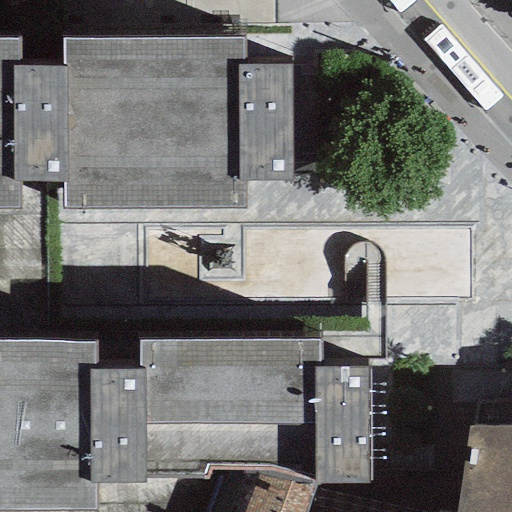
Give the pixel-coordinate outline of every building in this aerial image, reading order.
[(62,40),(62,64),(20,65),(20,39),(0,39),(0,209),(20,209),(20,182),(63,182),(63,214),(246,213),(246,183),(292,183),(292,66),(247,66),(247,40),(62,40)] [(147,511),(143,367),(136,367),(98,368),(97,338),(0,340),(0,509),(96,507),(95,511),(147,511)] [(321,339),(134,343),(136,367),(143,367),(147,511),(160,511),(162,511),(177,481),(203,481),(206,470),(223,471),(276,469),(315,484),(367,483),(367,366),(319,364),(321,339)] [(511,511),(511,399),(475,402),(472,429),(467,428),(455,511),(511,511)] [(307,511),(315,484),(276,469),(223,471),(204,511),(307,511)]
